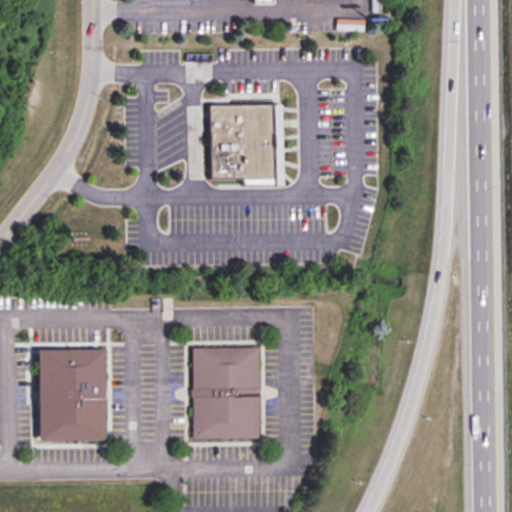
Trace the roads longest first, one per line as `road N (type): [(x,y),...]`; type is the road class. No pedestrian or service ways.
road 1 (motorway): [(464,0),(417,387),(365,511)]
road 2 (motorway): [(473,0),(482,511)]
road 3 (residential): [(0,238),(64,156),(91,100),(91,0)]
